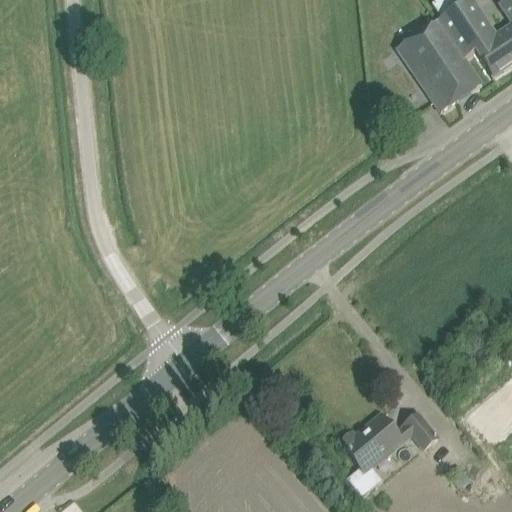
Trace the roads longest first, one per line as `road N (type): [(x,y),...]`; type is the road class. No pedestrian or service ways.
road 1 (tertiary): [(184,364),(511,113)]
road 2 (unclassified): [(165,339),(109,261),(87,195),(74,0)]
road 3 (tertiary): [(7,511),(184,364)]
